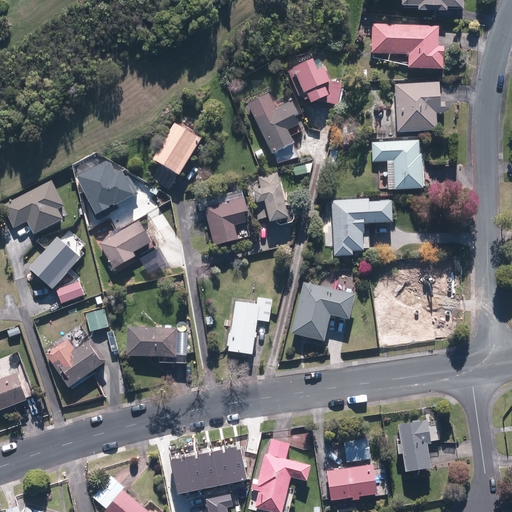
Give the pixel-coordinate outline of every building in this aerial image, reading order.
[(462,0),(401,0),(401,8),(463,9),(462,0)] [(408,70),(444,72),(445,45),(438,45),(439,29),(372,25),(370,54),(409,56),(408,70)] [(341,86),(330,84),(319,60),(292,71),(303,96),(305,95),(310,106),(326,99),(325,104),(337,107),(341,86)] [(395,133),(437,132),(437,114),(440,114),(439,84),(394,85),(395,133)] [(276,109),(268,94),(247,104),(271,155),(296,143),(292,136),(303,131),(289,103),(276,109)] [(180,177),(202,140),(174,124),(152,160),(180,177)] [(387,191),(423,191),(423,155),(419,155),(419,143),(372,143),(372,163),(387,163),(387,191)] [(308,165),(293,168),(295,177),(310,174),(308,165)] [(260,189),(255,191),(258,205),(254,206),(258,221),(268,219),(269,223),(289,218),(278,173),(257,178),(260,189)] [(52,181),(2,206),(13,230),(28,223),(34,235),(64,220),(59,210),(65,207),(52,181)] [(250,222),(242,190),(197,201),(199,212),(205,211),(214,247),(238,241),(235,226),(250,222)] [(151,211),(141,193),(124,203),(135,221),(151,211)] [(363,224),(393,223),(392,199),(332,201),(334,259),(352,258),(352,253),(364,252),(363,224)] [(151,244),(138,222),(122,231),(118,224),(106,230),(111,238),(101,244),(116,270),(136,258),(134,254),(151,244)] [(57,285),(84,254),(62,234),(34,266),(57,285)] [(449,295),(411,272),(382,318),(395,326),(398,322),(413,332),(424,315),(433,320),(449,295)] [(361,288),(310,277),(298,330),(328,337),(334,313),(354,317),(361,288)] [(84,281),(62,290),(67,302),(89,293),(84,281)] [(261,303),(241,301),(238,331),(235,331),(234,347),(258,349),(262,318),(274,319),(276,298),(272,297),(273,293),(265,292),(265,297),(262,296),(261,303)] [(109,310),(92,312),(94,328),(111,325),(109,310)] [(131,325),(131,352),(163,352),(163,358),(187,359),(187,335),(180,335),(180,325),(131,325)] [(72,337),(51,351),(77,389),(102,372),(100,368),(113,359),(98,337),(80,349),(72,337)] [(0,408),(32,396),(24,376),(6,384),(0,369),(0,408)] [(435,466),(432,419),(404,421),(406,442),(402,442),(403,454),(407,453),(408,468),(435,466)] [(350,439),(352,459),(375,457),(373,437),(350,439)] [(273,454),(270,453),(265,478),(258,477),(256,488),(263,489),(259,506),(288,511),(295,475),(309,478),(312,462),(291,457),(294,442),(277,438),(273,454)] [(178,495),(247,479),(241,449),(237,450),(237,446),(225,449),(226,452),(223,453),(222,449),(211,452),(212,455),(210,456),(209,452),(198,455),(199,458),(196,458),(195,455),(184,458),(185,461),(182,461),(181,458),(170,461),(178,495)] [(374,464),(331,470),(335,497),(378,490),(374,464)] [(112,508),(109,510),(111,511),(155,511),(129,488),(115,476),(98,496),(112,508)] [(229,490),(205,495),(208,511),(227,511),(227,507),(233,506),(229,490)] [(186,511),(185,502),(173,504),(173,511),(186,511)]
